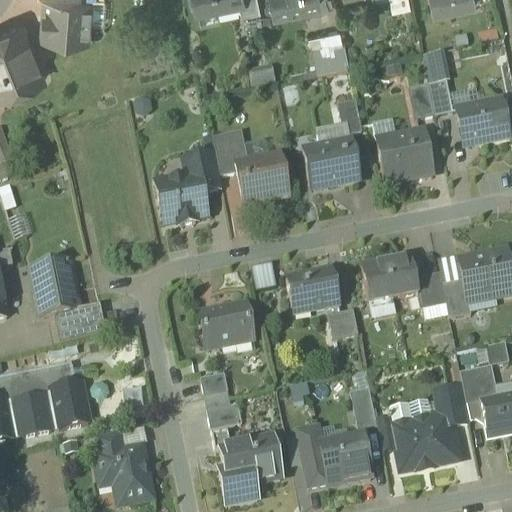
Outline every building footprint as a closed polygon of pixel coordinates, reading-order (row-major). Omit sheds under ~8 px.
[(82,1),(74,0),(45,0),(42,38),(87,41),(90,1),(82,1)] [(194,0),(197,14),(239,5),(242,4),(241,0),(194,0)] [(257,0),(241,0),(242,4),(239,5),(242,18),(261,14),(257,0)] [(270,0),(273,14),(274,14),(273,8),(301,2),(302,8),(321,4),(319,0),(270,0)] [(429,0),(433,14),(476,6),(475,5),(470,6),(468,0),(429,0)] [(22,26),(0,34),(0,101),(1,101),(0,98),(0,97),(43,81),(22,26)] [(340,32),(308,38),(314,64),(345,58),(340,32)] [(446,86),(427,90),(434,122),(452,118),(446,86)] [(427,90),(408,95),(414,126),(434,122),(427,90)] [(355,106),(337,110),(343,141),(361,137),(355,106)] [(500,106),(457,115),(464,151),(507,142),(503,122),(498,123),(495,109),(500,108),(500,106)] [(424,136),(375,146),(384,189),(433,179),(424,136)] [(241,137),(212,143),(215,159),(220,182),(241,178),(239,169),(247,167),(241,137)] [(0,142),(0,185),(14,180),(0,142)] [(351,146),(302,156),(310,196),(359,186),(351,146)] [(215,159),(183,166),(187,183),(198,180),(202,198),(222,193),(220,182),(215,159)] [(247,167),(239,169),(241,178),(247,209),(287,201),(279,161),(247,167)] [(187,183),(155,189),(163,229),(179,226),(180,231),(182,230),(193,227),(194,228),(195,227),(194,223),(207,220),(202,198),(198,180),(187,183)] [(0,322),(6,321),(0,290),(0,272),(13,270),(9,253),(0,255),(0,322)] [(511,285),(506,256),(458,266),(462,285),(467,308),(468,307),(511,298),(511,285)] [(398,264),(361,271),(368,309),(416,299),(417,299),(414,283),(409,259),(398,262),(398,264)] [(69,264),(29,272),(39,323),(79,315),(69,264)] [(331,275),(286,285),(293,320),(294,319),(293,314),(308,310),(310,316),(339,310),(331,275)] [(439,278),(414,283),(417,299),(416,299),(419,315),(446,309),(441,289),(439,278)] [(462,285),(441,289),(446,309),(449,324),(471,319),(468,307),(467,308),(462,285)] [(88,290),(80,291),(83,304),(90,303),(88,290)] [(218,317),(200,321),(200,318),(198,318),(205,354),(236,348),(236,345),(250,342),(250,345),(252,345),(245,309),(217,315),(218,317)] [(353,315),(328,320),(333,345),(358,340),(353,315)] [(0,445),(87,428),(79,388),(74,390),(70,368),(0,382),(0,445)] [(491,371),(460,378),(462,391),(466,410),(480,407),(479,402),(497,398),(491,371)] [(224,380),(200,386),(203,402),(228,397),(224,380)] [(462,391),(435,396),(440,421),(449,419),(452,432),(470,428),(466,410),(462,391)] [(369,393),(350,397),(358,436),(377,432),(375,426),(369,393)] [(228,397),(203,402),(206,416),(230,411),(230,410),(228,397)] [(511,400),(498,403),(497,398),(479,402),(480,407),(487,442),(511,437),(511,400)] [(230,410),(230,411),(206,416),(210,435),(241,429),(237,409),(230,410)] [(412,424),(409,410),(389,414),(390,419),(389,419),(389,420),(387,420),(388,423),(390,423),(396,455),(401,476),(416,473),(417,475),(434,471),(434,469),(458,465),(452,432),(449,419),(440,421),(413,427),(412,424)] [(388,423),(375,426),(377,432),(382,458),(396,455),(390,423),(388,423)] [(296,437),(298,444),(303,471),(308,494),(327,490),(328,492),(371,483),(363,443),(322,452),(318,432),(296,437)] [(144,433),(121,438),(124,453),(147,448),(144,433)] [(121,437),(93,443),(97,460),(124,455),(124,453),(121,438),(121,437)] [(227,437),(211,440),(214,456),(219,455),(219,454),(230,451),(227,437)] [(272,445),(238,452),(237,450),(230,451),(219,454),(219,455),(223,475),(218,476),(226,511),(257,505),(254,490),(281,484),(273,443),(271,443),(272,445)] [(303,471),(298,444),(286,447),(291,473),(303,471)] [(76,446),(64,449),(66,459),(78,456),(76,446)] [(97,460),(94,461),(99,488),(113,485),(118,511),(153,504),(142,451),(124,455),(97,460)]
